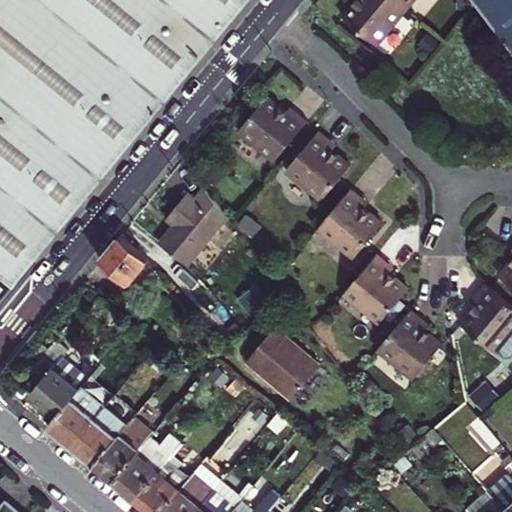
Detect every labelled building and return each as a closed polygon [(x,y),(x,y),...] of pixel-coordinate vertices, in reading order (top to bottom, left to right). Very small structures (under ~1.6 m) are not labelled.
[(0,0),(0,267),(18,282),(250,0),(0,0)] [(378,47),(408,10),(396,0),(356,0),(342,18),(378,47)] [(396,0),(408,10),(416,0),(396,0)] [(470,0),(455,0),(456,9),(471,9),(470,0)] [(511,0),(476,0),(478,3),(511,47),(511,0)] [(438,42),(428,33),(418,46),(429,55),(438,42)] [(239,132),(275,162),(309,120),(299,113),(290,105),(286,110),(269,97),(239,132)] [(286,171),(321,200),(351,165),(334,150),(338,145),(329,137),(320,130),(286,171)] [(224,172),(208,159),(197,173),(213,186),(224,172)] [(321,225),(357,255),(386,220),(369,205),(374,200),(364,192),(355,184),(321,225)] [(180,216),(173,226),(160,242),(188,265),(227,217),(205,187),(195,198),(188,192),(181,201),(173,210),(180,216)] [(166,220),(173,226),(180,216),(173,210),(166,220)] [(261,228),(245,214),(236,226),(251,239),(255,234),(256,234),(261,228)] [(101,260),(129,283),(148,259),(120,237),(111,248),(101,260)] [(511,284),(511,248),(509,253),(511,255),(511,258),(500,274),(511,284)] [(346,292),(382,322),(411,286),(395,271),(399,266),(380,251),(346,292)] [(0,276),(0,292),(8,283),(0,276)] [(511,359),(511,304),(487,284),(480,293),(472,302),(477,307),(462,326),(498,354),(499,353),(507,360),(511,359)] [(243,302),(246,305),(263,294),(260,290),(243,302)] [(263,294),(246,305),(253,316),(270,304),(263,294)] [(118,328),(126,318),(100,298),(90,310),(110,326),(113,323),(118,328)] [(376,353),(412,382),(441,347),(424,331),(428,326),(419,319),(410,311),(376,353)] [(262,343),(248,360),(278,385),(277,386),(291,399),(320,365),(275,327),(262,343)] [(57,417),(83,385),(88,379),(63,358),(69,350),(57,340),(28,375),(40,384),(31,395),(44,406),(57,417)] [(499,398),(487,384),(472,397),(485,412),(499,398)] [(106,404),(83,385),(57,417),(48,427),(60,436),(71,446),(105,405),(106,404)] [(128,425),(132,420),(109,401),(106,404),(105,405),(128,425)] [(95,465),(128,425),(105,405),(71,446),(83,455),(95,465)] [(246,419),(259,430),(270,417),(257,406),(246,419)] [(114,481),(151,438),(153,434),(133,419),(132,420),(128,425),(95,465),(104,473),(114,481)] [(420,437),(411,425),(398,434),(407,447),(420,437)] [(411,447),(421,457),(441,438),(432,428),(411,447)] [(181,443),(187,437),(177,429),(172,435),(181,443)] [(160,445),(151,438),(114,481),(125,489),(135,498),(181,443),(172,435),(170,434),(160,445)] [(152,511),(159,511),(190,476),(179,467),(191,451),(181,443),(135,498),(146,507),(152,511)] [(511,471),(511,456),(511,455),(503,462),(511,472),(511,471)] [(193,472),(215,489),(223,480),(202,462),(193,472)] [(193,472),(190,476),(159,511),(195,511),(215,489),(193,472)] [(511,511),(511,478),(508,474),(489,491),(507,511),(511,511)] [(215,489),(236,508),(241,501),(244,498),(223,480),(215,489)] [(231,511),(236,508),(215,489),(195,511),(231,511)] [(268,511),(281,497),(272,489),(253,511),(241,501),(236,508),(231,511),(268,511)] [(507,511),(489,491),(488,490),(467,509),(470,511),(507,511)] [(284,511),(291,505),(281,497),(268,511),(284,511)] [(0,508),(0,511),(18,511),(7,502),(1,509),(0,508)]
